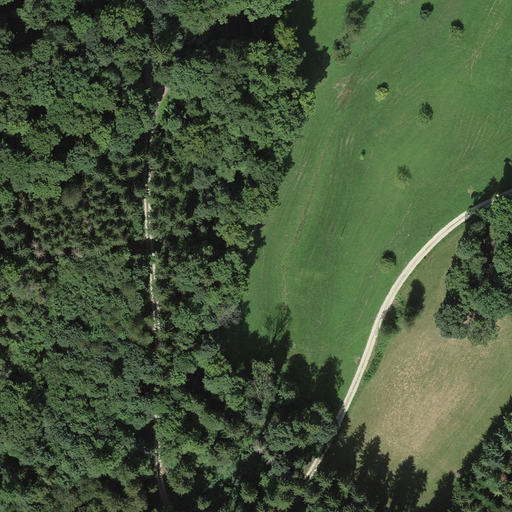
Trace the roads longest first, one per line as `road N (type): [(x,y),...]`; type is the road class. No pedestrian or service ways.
road 1 (track): [(125,0),(146,64),(155,441),(167,511)]
road 2 (track): [(511,193),(441,234),(398,284),(347,402),(278,511)]
